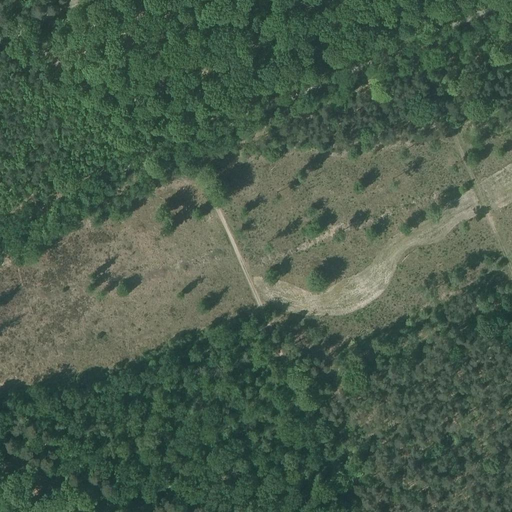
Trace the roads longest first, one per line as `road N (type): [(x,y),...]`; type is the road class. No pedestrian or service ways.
road 1 (track): [(0,39),(170,113),(352,511)]
road 2 (track): [(0,222),(511,0)]
road 3 (unknown): [(169,511),(0,437)]
